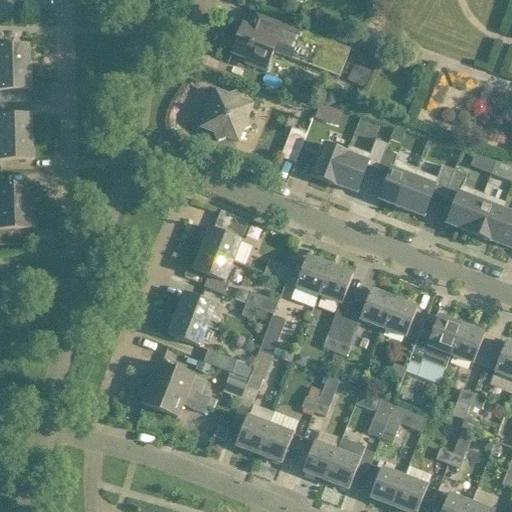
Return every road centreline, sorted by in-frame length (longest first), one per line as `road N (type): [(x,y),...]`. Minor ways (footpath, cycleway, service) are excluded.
road 1 (residential): [(190,176),(511,297)]
road 2 (residential): [(190,176),(94,443)]
road 3 (residential): [(62,0),(71,237),(95,250)]
road 4 (residential): [(278,511),(94,443)]
road 5 (residential): [(42,429),(80,289)]
